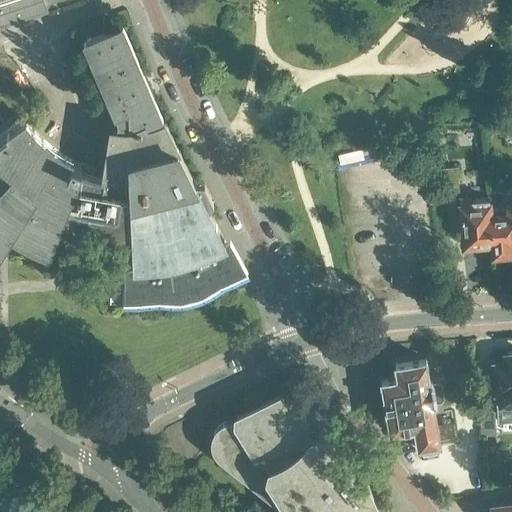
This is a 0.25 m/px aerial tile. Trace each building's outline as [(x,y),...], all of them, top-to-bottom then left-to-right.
[(0,0),(0,26),(46,12),(41,0),(0,0)] [(84,43),(80,44),(90,67),(94,65),(95,69),(91,71),(99,89),(103,87),(105,93),(102,94),(110,113),(114,111),(118,122),(119,111),(119,110),(120,110),(120,109),(121,109),(121,108),(122,108),(123,108),(124,108),(129,108),(130,130),(132,130),(135,130),(137,130),(139,129),(141,129),(143,129),(145,128),(148,128),(150,127),(152,126),(154,126),(156,125),(158,124),(160,123),(162,122),(163,122),(162,118),(162,117),(123,24),(120,25),(120,24),(84,40),(83,41),(84,43)] [(0,245),(9,230),(17,235),(19,235),(26,239),(32,242),(38,245),(44,248),(48,249),(63,213),(67,214),(72,216),(78,218),(83,219),(88,220),(93,221),(98,222),(103,223),(108,224),(112,224),(116,224),(112,292),(124,292),(136,292),(147,291),(159,290),(169,288),(179,286),(189,284),(199,281),(200,283),(219,276),(228,273),(227,271),(237,266),(224,240),(217,226),(209,210),(214,203),(205,183),(195,183),(173,139),(164,121),(163,122),(162,122),(160,123),(158,124),(156,125),(154,126),(152,126),(150,127),(148,128),(145,128),(143,129),(141,129),(139,129),(137,130),(135,130),(132,130),(130,130),(129,108),(124,108),(123,108),(122,108),(121,108),(121,109),(120,109),(120,110),(119,110),(119,111),(118,122),(114,121),(113,129),(112,139),(105,177),(102,177),(97,176),(91,174),(85,172),(80,171),(83,163),(82,163),(75,159),(67,155),(63,154),(60,152),(57,150),(50,146),(46,143),(45,142),(42,140),(34,133),(29,127),(23,121),(0,138),(0,245)] [(457,167),(441,168),(443,192),(459,191),(457,167)] [(472,197),(460,198),(461,215),(459,216),(460,228),(462,227),(464,246),(476,245),(476,248),(493,247),(488,199),(472,201),(472,197)] [(511,201),(504,202),(505,209),(493,211),(492,199),(488,199),(493,247),(493,255),(511,253),(511,251),(511,201)] [(511,417),(511,351),(510,352),(509,354),(505,354),(505,357),(493,358),(498,419),(511,417)] [(384,398),(385,400),(387,411),(390,429),(390,432),(393,431),(415,427),(418,445),(419,445),(423,450),(437,448),(439,443),(442,443),(435,404),(437,404),(437,402),(442,401),(445,398),(441,383),(438,381),(433,382),(433,380),(430,380),(427,358),(424,359),(396,364),(398,377),(381,380),(382,382),(385,398),(384,398)] [(380,509),(367,482),(364,481),(362,479),(359,478),(357,476),(354,474),(351,471),(349,469),(347,466),(346,463),(345,462),(344,459),(344,458),(343,455),(343,453),(342,450),(342,449),(331,438),(334,428),(310,404),(300,407),(285,392),(237,416),(236,421),(235,420),(233,420),(229,421),(226,421),(223,423),(220,425),(217,427),(215,430),(214,433),(217,434),(217,445),(213,446),(213,447),(213,448),(214,450),(216,453),(217,455),(220,457),(288,511),(388,511),(383,507),(380,509)] [(495,412),(480,413),(482,438),(497,436),(495,412)] [(511,511),(511,500),(492,503),(493,511),(511,511)]
